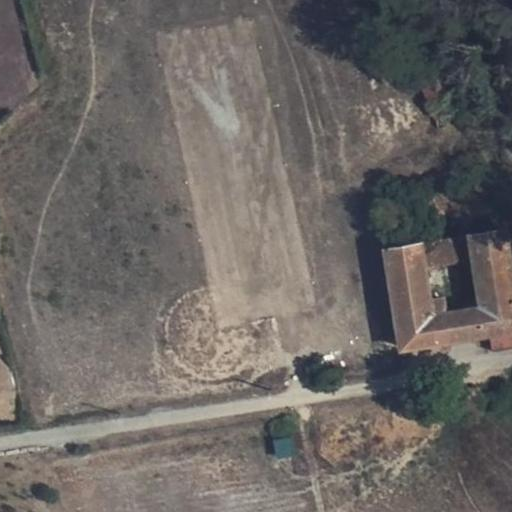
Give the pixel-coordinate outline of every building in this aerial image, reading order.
[(433,217),(447,209),(434,188),(409,203),(414,212),(427,206),(433,217)] [(511,277),(504,229),(471,235),(475,258),(481,295),(483,305),(466,308),(464,308),(469,335),(489,331),(511,327),(511,277)] [(471,235),(420,243),(424,265),(475,258),(471,235)] [(387,248),(403,345),(454,337),(449,310),(447,310),(432,313),(430,298),(424,265),(420,243),(387,248)] [(483,305),(481,295),(464,298),(466,308),(483,305)] [(432,313),(447,310),(444,296),(430,298),(432,313)] [(449,310),(454,337),(469,335),(464,308),(449,310)] [(511,343),(511,327),(489,331),(491,347),(511,343)] [(479,411),(476,389),(448,394),(451,416),(479,411)]
